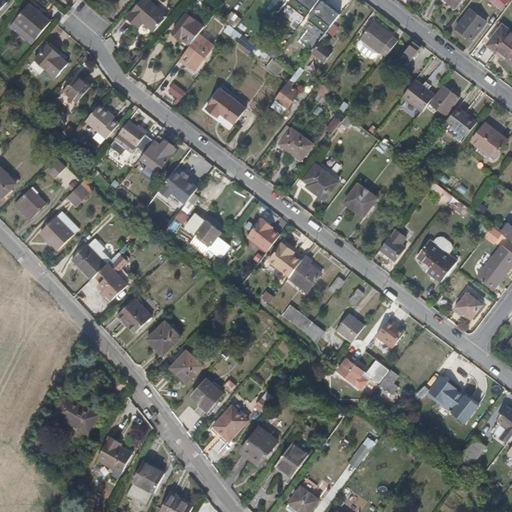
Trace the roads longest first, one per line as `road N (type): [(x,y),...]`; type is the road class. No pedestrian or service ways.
road 1 (residential): [(67,20),(121,84),(473,353)]
road 2 (residential): [(0,238),(135,383),(230,511)]
road 3 (residential): [(377,0),(511,103)]
